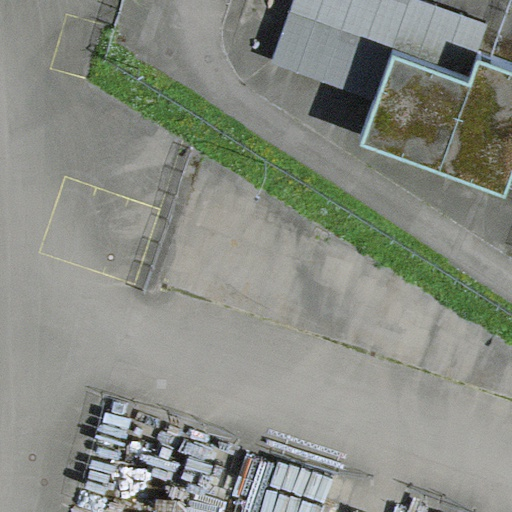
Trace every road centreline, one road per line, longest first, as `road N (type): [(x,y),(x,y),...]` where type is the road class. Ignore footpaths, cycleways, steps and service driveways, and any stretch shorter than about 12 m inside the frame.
road 1 (unknown): [(511,481),(427,448),(0,322)]
road 2 (residential): [(511,249),(176,43),(192,0)]
